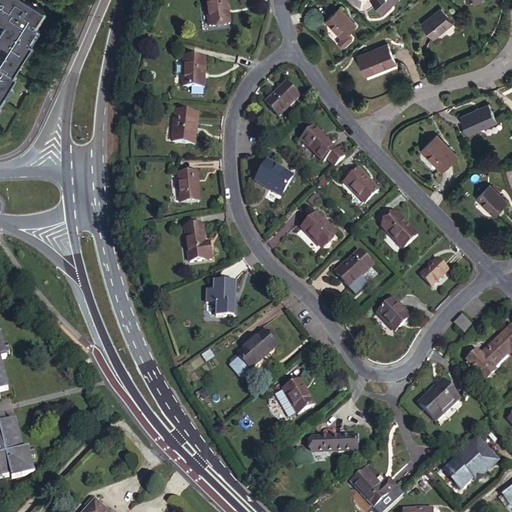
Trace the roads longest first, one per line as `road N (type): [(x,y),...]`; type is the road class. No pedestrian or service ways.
road 1 (residential): [(291,41),(236,102),(229,174),(241,222),(265,259),(328,319),(357,367),(400,375),(436,326),(494,273)]
road 2 (tertiary): [(185,430),(126,317),(103,209)]
road 3 (residential): [(494,273),(359,136)]
road 4 (tertiary): [(83,281),(120,370),(171,441)]
road 5 (tertiary): [(98,169),(124,0)]
road 6 (residential): [(359,136),(405,100),(511,66)]
road 7 (tertiary): [(76,66),(38,146),(0,171)]
